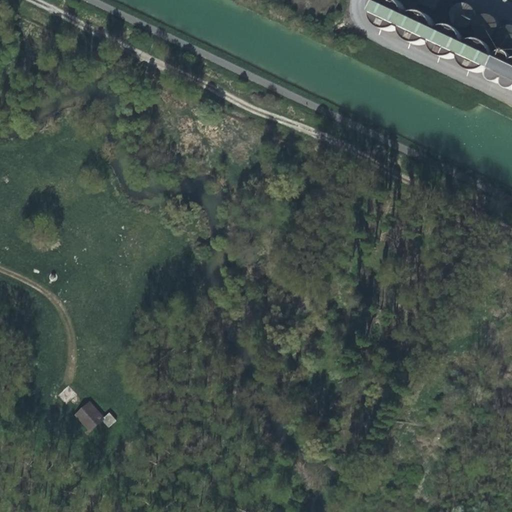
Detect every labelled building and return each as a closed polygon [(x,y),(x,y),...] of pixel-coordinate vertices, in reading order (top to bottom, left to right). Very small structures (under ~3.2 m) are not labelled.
[(462,15),(465,11),(466,9),(466,7),(466,3),(466,1),(465,0),(440,0),(440,2),(439,6),(441,10),(443,14),(445,16),(448,17),(450,18),(453,18),(456,18),(458,17),(462,15)] [(405,22),(407,18),(407,17),(407,12),(405,8),(404,6),(402,4),(400,3),(398,2),(395,2),(391,2),(386,4),(383,6),(381,10),(380,13),(380,16),(380,18),(381,21),(382,23),(385,26),(388,28),(390,29),(393,29),(395,29),(400,27),(402,26),(404,24),(405,22)] [(486,28),(489,25),(490,23),(491,18),(491,17),(491,14),(489,10),(488,9),(485,6),(484,5),(479,4),(476,4),(474,4),(472,5),(470,6),(468,8),(466,11),(465,14),(464,16),(465,21),(466,24),(468,26),(471,29),(475,30),(478,31),(481,30),(486,28)] [(432,28),(432,24),(431,22),(430,19),(427,17),(423,15),(419,14),(415,15),(413,15),(410,18),(407,21),(406,22),(405,26),(405,28),(406,31),(408,35),(410,38),(412,40),(416,41),(419,41),(422,41),(425,40),(427,39),(429,36),(431,34),(432,30),(432,28)] [(511,20),(508,17),(507,17),(504,16),(501,16),(498,17),(496,18),(492,21),(490,23),(490,25),(489,27),(489,32),(490,35),(492,37),(493,39),(496,41),(498,42),(500,43),(504,43),(508,42),(511,40),(511,38),(511,20)] [(454,49),(457,45),(458,43),(458,39),(457,35),(455,32),(454,31),(452,29),(447,27),(445,27),(442,27),(441,27),(438,28),(435,31),(433,33),(431,36),(431,38),(431,43),(432,46),(433,47),(435,50),(437,52),(441,53),(444,54),(448,53),(450,53),(452,51),(454,49)] [(480,62),(483,55),(483,53),(482,48),(481,45),(480,43),(476,41),(474,40),(471,39),(466,39),(462,42),(460,43),(458,45),(457,47),(456,50),(456,53),(456,56),(458,60),(460,63),(463,65),(466,66),(471,66),(476,64),(480,62)] [(503,59),(505,56),(505,54),(504,51),(504,50),(503,48),(500,47),(496,46),(494,47),(491,48),(490,50),(489,53),(489,56),(491,59),(492,60),(495,62),(497,62),(499,62),(501,61),(503,59)] [(496,74),(497,72),(498,70),(497,67),(497,65),(495,63),(493,62),(492,61),(489,61),(486,62),(484,64),(482,66),(482,70),(483,72),(484,75),(486,76),(490,77),(492,76),(494,76),(496,74)] [(511,78),(511,72),(511,71),(509,69),(506,68),(503,68),(500,69),(498,71),(497,74),(497,76),(497,79),(498,81),(500,82),(501,83),(503,84),(506,84),(508,83),(511,81),(511,80),(511,78)] [(58,395),(66,404),(76,394),(68,385),(58,395)] [(109,412),(103,417),(90,400),(73,414),(89,432),(102,421),(108,428),(116,421),(109,412)]
